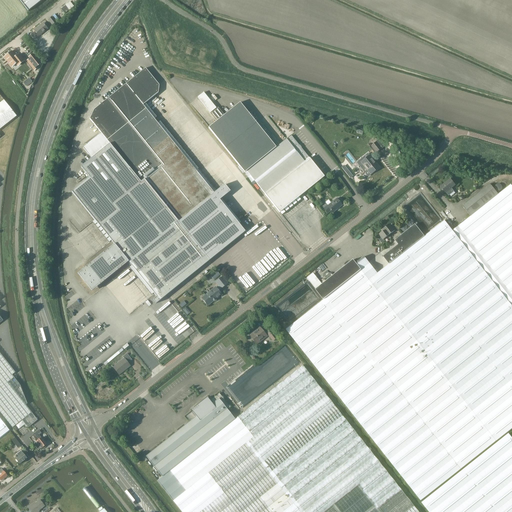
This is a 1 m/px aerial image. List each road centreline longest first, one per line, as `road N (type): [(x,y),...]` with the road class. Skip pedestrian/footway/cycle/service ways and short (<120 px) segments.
road 1 (unknown): [(94,304),(65,263),(66,185),(86,113),(142,62),(303,262)]
road 2 (tertiary): [(94,426),(422,167),(454,130)]
road 3 (primary): [(117,0),(56,97),(27,208),(42,338),(84,432)]
road 4 (primary): [(94,426),(42,302),(35,201),(46,149),(80,67),(127,0)]
